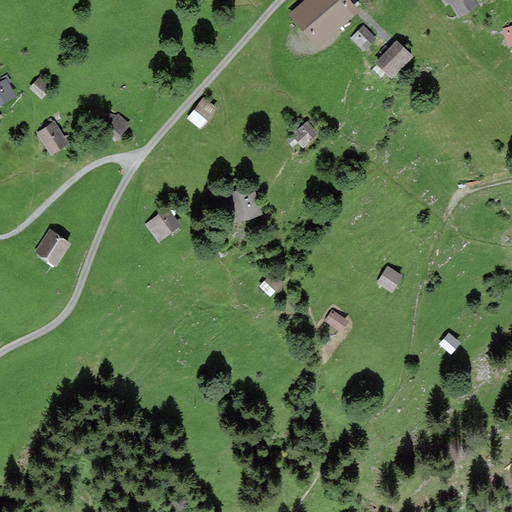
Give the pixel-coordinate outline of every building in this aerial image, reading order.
[(317,40),(353,10),(344,0),(312,0),(296,15),(317,40)] [(444,0),(446,3),(451,0),(453,0),(460,12),(475,3),(472,0),(444,0)] [(363,49),(373,39),(363,28),(352,38),(363,49)] [(412,57),(397,43),(378,63),(392,76),(412,57)] [(3,80),(0,74),(0,100),(11,94),(5,83),(9,81),(6,77),(3,80)] [(32,88),(41,96),(51,85),(41,77),(32,88)] [(190,117),(201,126),(215,107),(203,99),(200,104),(199,104),(190,117)] [(115,137),(127,123),(119,116),(114,121),(110,118),(112,114),(109,113),(107,115),(101,110),(98,117),(102,121),(100,124),(115,137)] [(70,142),(55,121),(38,133),(53,154),(70,142)] [(288,139),(293,145),(298,141),(302,145),(316,133),(307,122),(301,128),(298,124),(292,129),(295,133),(288,139)] [(250,187),(230,194),(235,209),(221,214),(224,222),(258,211),(250,187)] [(168,209),(148,225),(157,238),(178,222),(168,209)] [(67,242),(50,230),(37,249),(54,261),(67,242)] [(388,268),(380,282),(393,290),(401,277),(388,268)] [(269,294),(277,285),(268,277),(260,286),(269,294)] [(346,321),(333,313),(328,320),(341,329),(346,321)] [(449,336),(443,344),(451,350),(458,343),(449,336)]
